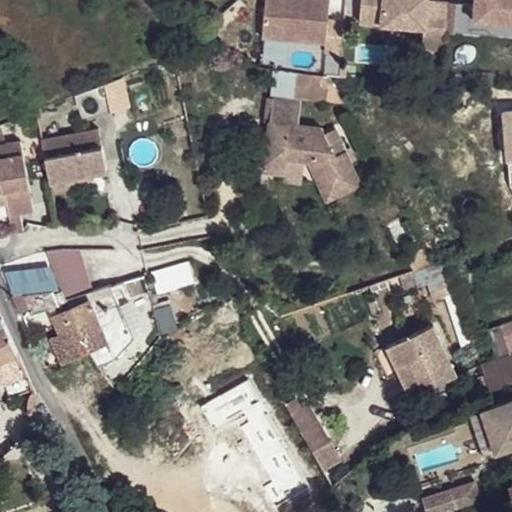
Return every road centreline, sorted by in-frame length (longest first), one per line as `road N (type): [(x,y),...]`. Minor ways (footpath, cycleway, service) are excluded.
road 1 (unclassified): [(113,511),(0,290)]
road 2 (unknown): [(125,234),(76,229),(0,238)]
